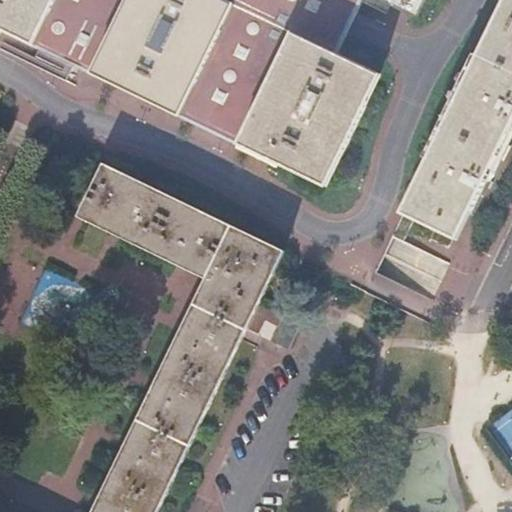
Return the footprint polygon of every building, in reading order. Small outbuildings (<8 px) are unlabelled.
[(0,0),(0,29),(39,48),(61,1),(61,0),(0,0)] [(81,0),(54,56),(196,124),(256,0),(81,0)] [(383,0),(411,13),(414,14),(420,0),(383,0)] [(459,239),(511,128),(511,0),(507,0),(404,213),(459,239)] [(333,52),(342,33),(274,1),(211,132),(277,163),(280,160),(323,181),(375,75),(334,56),(336,53),(333,52)] [(280,160),(277,163),(321,185),(323,181),(280,160)] [(260,303),(286,251),(285,251),(104,164),(78,216),(207,278),(135,424),(92,511),(210,511),(213,506),(194,498),(186,511),(158,511),(211,404),(246,331),(249,327),(260,303)] [(301,323),(284,315),(277,330),(271,342),(288,350),(301,323)]
